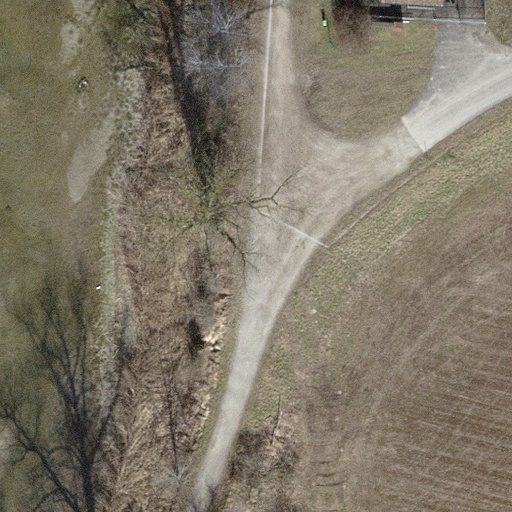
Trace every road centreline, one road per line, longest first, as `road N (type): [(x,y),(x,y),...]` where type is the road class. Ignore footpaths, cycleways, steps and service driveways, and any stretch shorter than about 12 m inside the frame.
road 1 (track): [(272,224),(246,367),(198,511)]
road 2 (track): [(272,224),(511,78)]
road 3 (track): [(272,224),(282,0)]
